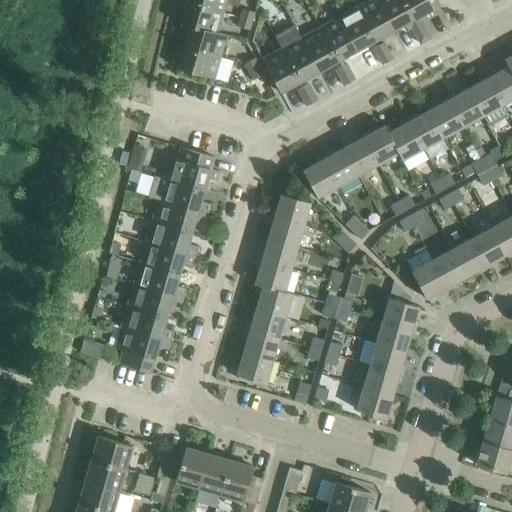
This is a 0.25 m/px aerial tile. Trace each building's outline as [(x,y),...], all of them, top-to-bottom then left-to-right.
[(186,0),(186,2),(223,12),(226,3),(238,6),(239,0),(186,0)] [(395,29),(378,0),(368,0),(357,6),(376,40),(395,29)] [(417,24),(403,0),(378,0),(395,29),(404,24),(407,30),(411,27),(416,35),(426,29),(422,22),(417,24)] [(429,0),(403,0),(417,24),(422,22),(426,19),(423,14),(434,8),(429,0)] [(223,12),(186,2),(180,23),(189,26),(189,25),(217,33),(218,32),(223,12)] [(376,40),(357,6),(338,16),(357,50),(376,40)] [(243,9),(240,17),(252,21),(254,12),(243,9)] [(357,50),(338,16),(320,27),(338,61),(357,50)] [(249,29),(252,21),(240,17),(237,26),(249,29)] [(227,35),(218,32),(217,33),(189,25),(189,26),(184,46),(220,56),(227,35)] [(338,61),(320,27),(301,37),(319,71),(338,61)] [(431,38),(426,29),(416,35),(420,43),(431,38)] [(319,71),(301,37),(282,48),(300,81),(319,71)] [(388,50),(384,42),(373,48),(378,56),(388,50)] [(220,56),(184,46),(177,67),(214,78),(220,59),(220,56)] [(300,81),(282,48),(262,58),(280,92),(300,81)] [(393,58),(388,50),(378,56),(382,64),(393,58)] [(244,63),(248,71),(259,65),(255,58),(244,63)] [(336,69),(340,77),(351,71),(346,63),(336,69)] [(263,73),(259,65),(248,71),(253,79),(263,73)] [(511,71),(508,66),(496,73),(494,70),(487,74),(503,104),(511,98),(511,71)] [(355,79),(351,71),(340,77),(344,84),(355,79)] [(503,104),(487,74),(479,79),(480,82),(468,88),(483,115),(503,104)] [(298,89),(302,97),(313,92),(308,84),(298,89)] [(483,115),(468,88),(456,95),(454,92),(447,96),(463,126),(483,115)] [(317,99),(313,92),(302,97),(306,105),(317,99)] [(463,126),(447,96),(439,101),(440,103),(428,110),(443,137),(463,126)] [(443,137),(428,110),(416,117),(414,114),(407,118),(423,148),(443,137)] [(423,148),(407,118),(399,123),(400,126),(388,132),(399,152),(398,152),(402,159),(423,148)] [(388,132),(384,125),(371,132),(370,129),(362,134),(378,163),(398,152),(399,152),(388,132)] [(378,163),(362,134),(354,138),(355,141),(343,148),(358,174),(378,163)] [(500,145),(489,151),(490,153),(494,161),(505,155),(500,145)] [(211,168),(214,156),(181,147),(177,158),(171,156),(170,157),(172,158),(166,179),(202,189),(206,177),(217,180),(220,171),(211,168)] [(358,174),(343,148),(331,154),(330,151),(322,156),(338,185),(358,174)] [(490,153),(481,158),(487,169),(496,164),(494,161),(490,153)] [(338,185),(322,156),(314,160),(315,163),(302,170),(317,197),(338,185)] [(487,169),(481,158),(471,163),(477,174),(487,169)] [(502,175),(496,164),(487,169),(492,180),(502,175)] [(132,168),(128,180),(138,183),(141,171),(132,168)] [(492,180),(487,169),(477,174),(483,185),(492,180)] [(449,173),(440,178),(445,188),(455,183),(449,173)] [(445,188),(440,178),(430,183),(436,193),(445,188)] [(199,201),(202,189),(166,179),(160,200),(207,213),(210,204),(199,201)] [(458,188),(448,194),(454,204),(463,198),(458,188)] [(273,207),(271,215),(303,225),(310,202),(281,193),(277,208),(273,207)] [(454,204),(448,194),(439,199),(444,209),(454,204)] [(409,195),(400,200),(405,210),(415,205),(409,195)] [(205,223),(207,213),(160,200),(154,221),(190,231),(193,219),(205,223)] [(405,210),(400,200),(390,205),(396,215),(405,210)] [(408,216),(414,226),(417,231),(422,229),(418,223),(423,221),(418,210),(408,216)] [(297,247),(303,225),(271,215),(268,224),(272,225),(268,238),(297,247)] [(353,231),(361,223),(353,215),(345,224),(353,231)] [(414,226),(408,216),(399,221),(404,231),(414,226)] [(511,216),(494,226),(510,255),(511,254),(511,216)] [(186,243),(190,231),(154,221),(148,242),(195,255),(198,246),(186,243)] [(361,239),(369,230),(361,223),(353,231),(361,239)] [(510,255),(494,226),(475,237),(491,266),(496,263),(495,260),(506,254),(508,257),(510,255)] [(340,244),(348,236),(341,228),(332,237),(340,244)] [(302,236),(299,247),(310,251),(314,239),(302,236)] [(356,243),(348,236),(340,244),(348,252),(356,243)] [(491,266),(475,237),(452,249),(466,276),(479,269),(481,272),(491,266)] [(297,247),(268,238),(264,251),(261,250),(258,259),(291,269),(297,247)] [(121,244),(112,242),(109,253),(117,256),(121,244)] [(192,265),(195,255),(148,242),(142,263),(177,273),(181,261),(192,265)] [(466,276),(452,249),(432,260),(448,289),(456,285),(455,282),(466,276)] [(336,258),(332,269),(329,280),(341,283),(347,261),(336,258)] [(284,291),(291,269),(258,259),(256,268),(259,269),(255,283),(259,284),(284,291)] [(448,289),(432,260),(411,271),(426,298),(439,291),(441,293),(448,289)] [(174,285),(177,273),(142,263),(136,284),(183,298),(185,289),(174,285)] [(108,268),(106,276),(117,278),(119,271),(108,268)] [(378,290),(390,293),(393,281),(381,278),(378,290)] [(180,307),(183,298),(136,284),(130,305),(165,315),(169,304),(180,307)] [(292,293),(284,291),(259,284),(257,293),(260,294),(256,307),(285,316),(292,293)] [(99,289),(97,296),(104,298),(106,291),(99,289)] [(345,292),(343,298),(352,300),(353,294),(345,292)] [(337,307),(340,297),(328,293),(325,304),(337,307)] [(343,298),(340,297),(337,307),(349,310),(352,300),(343,298)] [(389,297),(382,320),(415,330),(417,321),(414,320),(418,306),(389,297)] [(334,317),(337,307),(325,304),(322,314),(334,317)] [(162,327),(165,315),(130,305),(123,326),(171,340),(173,331),(162,327)] [(94,307),(91,317),(100,320),(103,309),(94,307)] [(285,316),(256,307),(252,320),(249,320),(246,328),(279,338),(285,316)] [(346,321),(349,310),(337,307),(334,317),(346,321)] [(412,338),(415,330),(382,320),(376,342),(405,350),(409,337),(412,338)] [(168,349),(171,340),(123,326),(117,347),(115,346),(115,347),(121,349),(117,362),(148,371),(156,346),(168,349)] [(272,360),(279,338),(246,328),(244,337),(247,338),(243,351),(272,360)] [(321,350),(324,339),(313,336),(310,347),(321,350)] [(330,341),(327,352),(338,355),(341,344),(330,341)] [(401,364),(405,350),(376,342),(369,364),(402,373),(404,365),(401,364)] [(318,360),(321,350),(310,347),(307,357),(318,360)] [(266,382),(272,360),(243,351),(236,374),(238,375),(237,378),(248,381),(249,378),(266,382)] [(335,365),(338,355),(327,352),(324,362),(335,365)] [(399,382),(402,373),(369,364),(363,386),(392,394),(396,381),(399,382)] [(307,394),(308,395),(311,385),(300,381),(295,398),(305,401),(307,394)] [(317,386),(314,397),(325,400),(328,389),(317,386)] [(386,417),(392,394),(363,386),(356,409),(373,414),(373,417),(383,420),(384,417),(386,417)] [(511,400),(507,399),(496,396),(489,419),(511,425),(511,400)] [(511,449),(511,425),(489,419),(483,440),(511,449)] [(97,435),(91,458),(125,468),(132,445),(97,435)] [(505,472),(511,453),(511,449),(483,440),(476,464),(505,472)] [(198,487),(208,453),(185,446),(175,481),(198,487)] [(171,476),(176,456),(164,453),(157,477),(160,478),(169,481),(171,476)] [(220,494),(230,459),(208,453),(198,487),(220,494)] [(119,490),(125,468),(91,458),(84,480),(119,490)] [(253,466),(230,459),(220,494),(243,500),(256,504),(257,498),(263,478),(250,475),(253,466)] [(302,470),(290,467),(282,491),(291,493),(295,494),(302,470)] [(165,495),(169,481),(160,478),(156,492),(165,495)] [(113,511),(119,490),(84,480),(78,502),(113,511)] [(335,481),(330,500),(329,504),(355,511),(363,511),(370,491),(335,481)] [(287,507),(291,493),(282,491),(278,505),(287,507)] [(112,511),(113,511),(78,502),(74,511),(112,511)]
